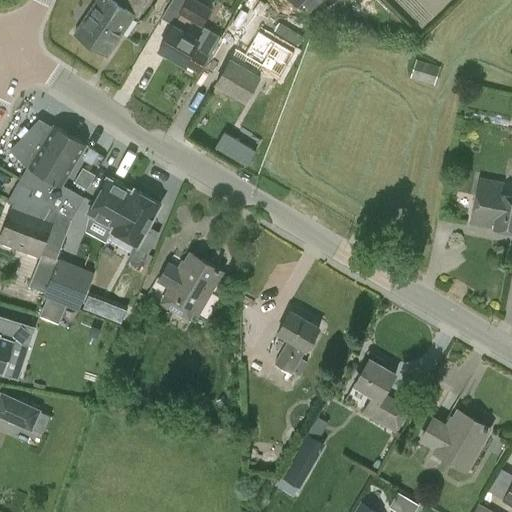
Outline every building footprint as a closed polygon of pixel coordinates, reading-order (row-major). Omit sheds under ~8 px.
[(108,55),(135,14),(139,17),(149,0),(96,0),(75,33),(108,55)] [(200,40),(187,31),(193,20),(203,25),(213,7),(201,0),(171,0),(162,16),(175,24),(159,50),(185,65),(198,73),(209,54),(196,47),(200,40)] [(291,0),(298,6),(303,1),(311,10),(321,0),(291,0)] [(261,76),(257,74),(263,65),(281,76),(304,36),(279,21),(272,34),(258,27),(237,62),(231,58),(216,83),(246,101),(261,76)] [(411,77),(435,85),(441,66),(417,59),(411,77)] [(51,206),(71,219),(84,197),(63,184),(86,144),(53,126),(52,128),(39,120),(13,151),(12,150),(11,151),(28,165),(21,178),(34,186),(28,195),(51,206)] [(88,187),(95,173),(82,167),(75,181),(88,187)] [(112,230),(112,231),(135,189),(134,188),(133,192),(122,186),(124,184),(111,177),(109,179),(107,178),(88,212),(114,227),(112,230)] [(34,186),(21,178),(8,200),(15,203),(0,238),(0,239),(40,256),(54,218),(45,215),(51,206),(28,195),(34,186)] [(511,230),(511,195),(501,193),(503,182),(479,178),(470,221),(494,226),(494,227),(511,230)] [(135,189),(112,231),(138,244),(161,203),(135,189)] [(169,264),(161,277),(173,284),(163,301),(191,317),(219,269),(191,253),(181,271),(169,264)] [(59,258),(59,259),(45,292),(44,295),(48,297),(66,305),(79,310),(95,273),(59,258)] [(48,297),(40,315),(59,323),(66,305),(48,297)] [(117,301),(109,320),(122,325),(129,306),(117,301)] [(278,332),(288,338),(274,362),(293,373),(320,327),(291,310),(278,332)] [(0,316),(0,372),(2,374),(13,340),(29,345),(34,328),(0,316)] [(373,356),(372,359),(370,358),(355,385),(372,394),(362,412),(381,423),(397,397),(386,391),(396,373),(393,371),(394,368),(386,363),(385,360),(377,355),(373,356)] [(41,409),(1,391),(0,393),(0,416),(32,430),(41,409)] [(418,438),(436,448),(435,451),(466,470),(491,428),(459,409),(451,424),(432,413),(418,438)] [(302,431),(293,445),(313,457),(321,442),(302,431)] [(511,483),(502,500),(511,505),(511,483)] [(399,491),(390,506),(400,511),(413,511),(419,504),(399,491)]
